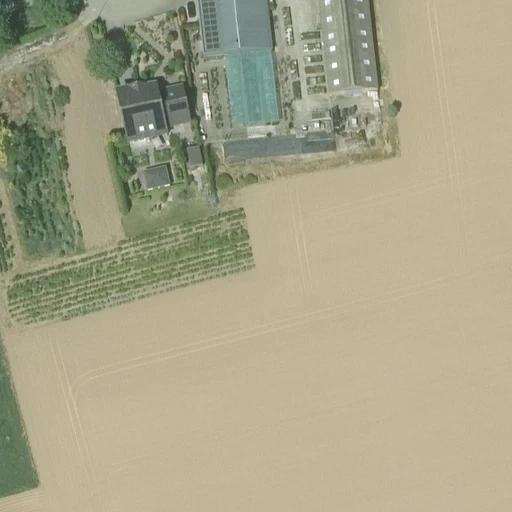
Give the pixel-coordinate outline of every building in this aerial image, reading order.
[(217,0),(224,58),(272,52),(265,0),(217,0)] [(366,0),(317,0),(328,98),(377,93),(366,0)] [(156,89),(137,93),(118,97),(128,146),(167,137),(165,130),(183,126),(175,92),(158,96),(156,89)] [(203,168),(199,150),(187,153),(191,171),(203,168)] [(166,169),(144,174),(148,193),(170,188),(166,169)]
